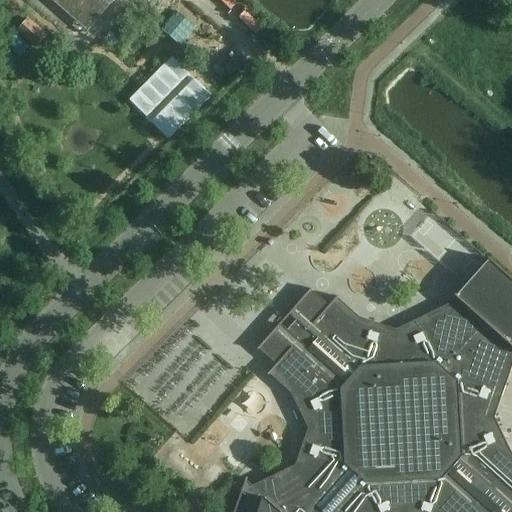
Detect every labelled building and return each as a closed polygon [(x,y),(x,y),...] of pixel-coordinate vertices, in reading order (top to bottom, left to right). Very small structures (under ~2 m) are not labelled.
[(112,0),(66,0),(92,23),(112,0)] [(36,47),(46,35),(27,19),(17,32),(36,47)] [(171,147),(214,101),(171,60),(127,106),(171,147)] [(354,257),(401,208),(375,183),(328,232),(354,257)] [(511,511),(511,454),(494,419),(511,367),(511,280),(488,259),(487,260),(488,261),(456,297),(455,296),(454,297),(455,298),(449,305),(395,331),(359,318),(337,299),(338,298),(337,297),(328,307),(311,291),(312,290),(311,289),(257,350),(258,351),(259,350),(276,366),(267,375),(268,376),(269,375),(291,395),(308,429),(295,466),(252,487),(246,482),(247,479),(246,479),(240,494),(246,498),(240,511),(511,511)]
